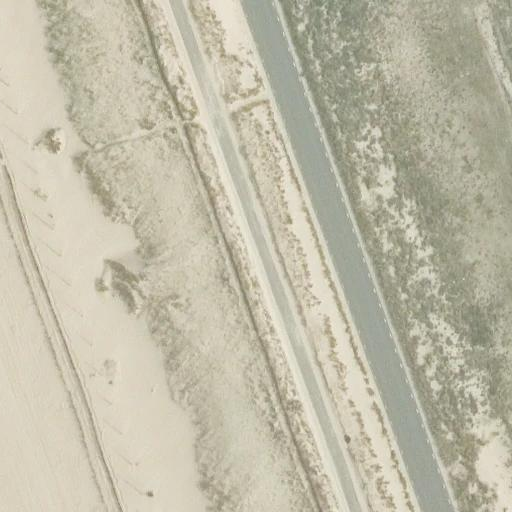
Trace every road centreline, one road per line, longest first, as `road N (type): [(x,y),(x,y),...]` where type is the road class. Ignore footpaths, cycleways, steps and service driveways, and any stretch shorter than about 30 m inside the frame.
road 1 (unclassified): [(254,0),(435,511)]
road 2 (trunk): [(470,0),(511,115)]
